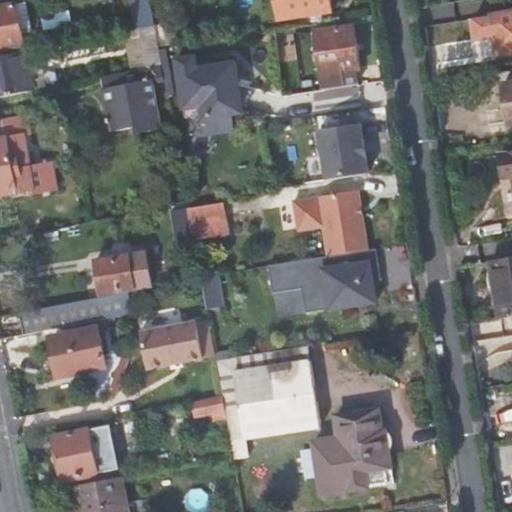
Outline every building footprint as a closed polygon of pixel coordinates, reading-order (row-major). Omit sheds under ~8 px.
[(334,14),(331,0),(278,0),(281,22),(334,14)] [(18,4),(0,7),(0,48),(25,44),(18,4)] [(511,52),(511,11),(477,17),(480,36),(496,34),(499,55),(511,52)] [(123,32),(131,72),(151,67),(164,65),(161,49),(159,37),(157,25),(123,32)] [(324,76),(325,91),(359,85),(357,71),(362,70),(355,25),(315,31),(322,76),(324,76)] [(183,34),(159,37),(161,49),(185,46),(183,34)] [(50,88),(42,48),(30,50),(38,90),(50,88)] [(0,56),(0,97),(38,90),(30,50),(0,56)] [(202,120),(239,117),(235,67),(196,70),(195,58),(178,59),(185,119),(202,118),(202,120)] [(154,81),(166,79),(164,65),(151,67),(154,81)] [(154,81),(151,67),(131,72),(102,78),(113,132),(129,128),(137,126),(138,133),(163,128),(154,81)] [(0,197),(19,194),(37,190),(31,160),(23,119),(0,123),(0,197)] [(329,181),(371,174),(362,124),(321,131),(329,181)] [(130,135),(138,133),(137,126),(129,128),(130,135)] [(511,153),(500,155),(504,180),(511,178),(511,153)] [(48,157),(31,160),(37,190),(38,193),(60,189),(55,162),(48,157)] [(360,192),(321,198),(326,228),(328,228),(332,256),(370,251),(360,192)] [(225,234),(220,204),(220,205),(189,210),(195,238),(225,234)] [(261,227),(272,225),(278,260),(308,256),(300,205),(259,211),(261,227)] [(378,249),(370,251),(332,256),(271,266),(275,294),(304,289),(308,314),(378,303),(375,282),(383,281),(378,249)] [(153,284),(147,252),(97,261),(102,294),(153,284)] [(511,256),(491,260),(500,320),(511,318),(511,256)] [(208,310),(225,307),(219,275),(202,278),(208,310)] [(136,315),(132,291),(102,297),(106,319),(106,320),(136,315)] [(102,297),(21,313),(26,335),(106,319),(102,297)] [(209,319),(197,321),(204,359),(216,357),(209,319)] [(204,359),(197,321),(140,332),(147,369),(204,359)] [(107,367),(100,330),(52,339),(59,376),(107,367)] [(321,427),(308,345),(216,359),(231,442),(247,440),(319,427),(321,427)] [(336,414),(337,424),(366,419),(380,416),(379,407),(336,414)] [(368,472),(395,468),(389,427),(382,429),(380,416),(366,419),(337,424),(338,435),(315,439),(324,495),(359,489),(359,488),(370,487),(368,472)] [(111,425),(54,436),(63,481),(120,470),(111,425)] [(250,457),(247,440),(231,442),(234,460),(250,457)] [(397,483),(395,468),(368,472),(370,487),(397,483)] [(124,477),(76,487),(81,511),(84,511),(152,511),(150,500),(129,504),(124,477)]
